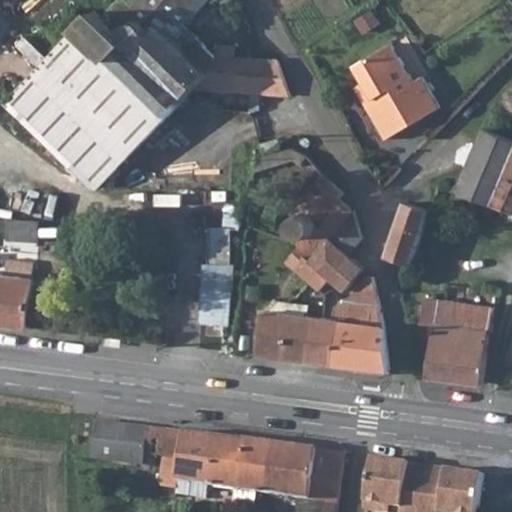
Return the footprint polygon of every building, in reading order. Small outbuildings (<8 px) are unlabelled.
[(218,86),(218,89),(292,95),(280,60),(252,58),(229,56),(230,46),(222,45),(221,55),(217,55),(185,24),(208,0),(121,0),(105,17),(98,10),(11,100),(101,187),(208,76),(218,86)] [(371,11),(355,21),(363,33),(378,23),(371,11)] [(414,81),(392,44),(355,66),(365,81),(374,96),(365,101),(387,139),(441,107),(423,76),(414,81)] [(374,96),(365,81),(356,87),(365,101),(374,96)] [(511,152),(511,138),(487,128),(477,151),(469,170),(499,183),(511,152)] [(265,142),(263,143),(266,153),(284,147),(281,137),(279,138),(265,142)] [(293,161),(302,165),(317,183),(326,174),(310,155),(294,147),(293,148),(284,150),(288,162),(293,161)] [(284,150),(282,151),(269,155),(259,158),(257,171),(288,162),(284,150)] [(511,152),(499,183),(489,204),(511,211),(511,152)] [(499,183),(469,170),(459,194),(489,204),(499,183)] [(317,219),(317,220),(318,222),(318,223),(332,236),(355,210),(342,198),(346,193),(346,192),(344,191),(326,174),(317,183),(295,208),(299,212),(301,212),(303,211),(304,211),(306,211),(308,211),(309,212),(311,213),(312,214),(314,215),(315,216),(316,217),(317,219)] [(229,226),(212,225),(205,324),(235,326),(244,203),(231,202),(229,226)] [(388,253),(414,262),(432,210),(406,202),(388,253)] [(332,236),(318,223),(318,222),(317,220),(317,219),(316,217),(315,216),(314,215),(312,214),(311,213),(309,212),(308,211),(306,211),(304,211),(303,211),(301,212),(299,212),(297,213),(296,214),(294,216),(293,218),(292,219),(292,222),(291,224),(291,226),(291,227),(292,229),(293,231),(294,233),(296,235),(297,236),(298,237),(301,237),(301,244),(315,255),(311,259),(307,255),(296,267),(312,282),(321,291),(328,283),(332,279),(347,291),(367,268),(351,253),(364,238),(355,209),(355,210),(332,236)] [(8,238),(39,240),(40,219),(9,218),(8,238)] [(35,268),(36,261),(22,260),(20,276),(34,278),(35,268)] [(34,278),(20,276),(0,273),(0,322),(28,326),(34,278)] [(321,339),(311,338),(308,361),(362,368),(391,372),(386,326),(381,303),(375,276),(368,277),(352,296),(348,297),(345,297),(345,303),(340,303),(336,306),(335,319),(324,318),(321,339)] [(467,382),(484,384),(490,332),(491,332),(493,331),(495,307),(425,298),(422,323),(435,325),(428,377),(467,382)] [(294,314),(296,303),(279,301),(270,311),(294,314)] [(311,305),(296,303),(294,314),(309,316),(311,305)] [(270,311),(268,311),(262,356),(266,356),(287,359),(308,361),(311,338),(321,339),(324,318),(309,316),(294,314),(270,311)] [(99,421),(94,459),(124,463),(128,424),(99,421)] [(128,424),(124,463),(143,466),(145,456),(164,459),(168,429),(128,424)] [(164,459),(162,469),(160,485),(163,489),(177,491),(178,481),(213,486),(241,490),(248,440),(168,429),(164,459)] [(248,440),(241,490),(256,492),(261,493),(297,498),(295,511),(336,511),(345,454),(248,440)] [(145,456),(143,466),(162,469),(164,459),(145,456)] [(401,462),(373,458),(365,510),(376,511),(387,511),(389,506),(402,508),(401,511),(479,511),(484,474),(473,472),(457,470),(401,462)] [(177,491),(176,499),(188,501),(191,492),(209,494),(212,491),(213,486),(178,481),(177,491)]
